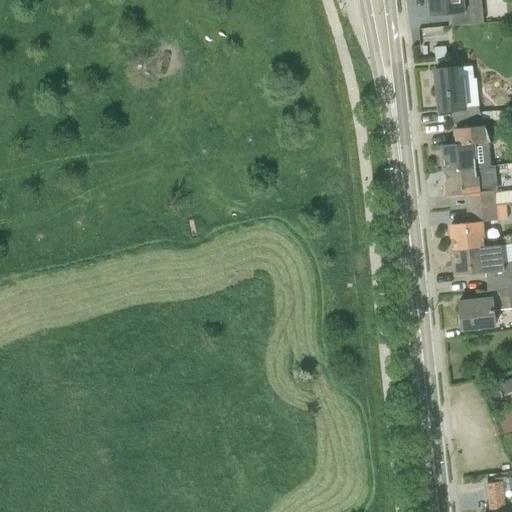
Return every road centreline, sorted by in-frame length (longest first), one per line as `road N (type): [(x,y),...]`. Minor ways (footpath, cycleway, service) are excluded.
road 1 (secondary): [(436,511),(398,148)]
road 2 (secondary): [(363,0),(398,148)]
road 3 (secondary): [(398,148),(391,0)]
